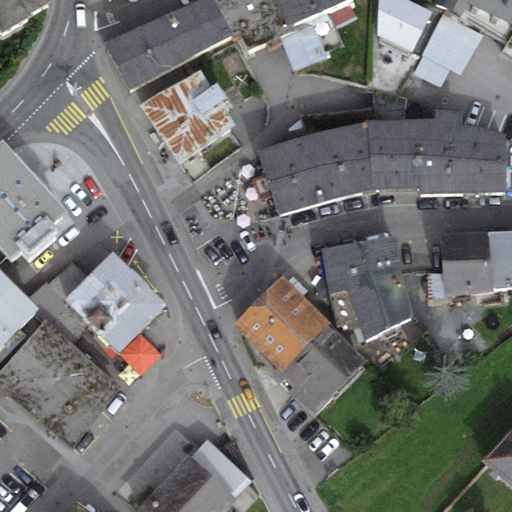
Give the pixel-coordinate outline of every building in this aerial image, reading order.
[(44,0),(0,0),(0,33),(48,6),(44,0)] [(214,0),(198,0),(105,42),(130,90),(232,37),(214,0)] [(278,0),(214,0),(232,37),(240,33),(249,52),(280,37),(294,71),(305,66),(278,0)] [(278,0),(305,66),(325,58),(325,51),(342,45),(335,26),(356,16),(350,5),(354,3),(353,0),(278,0)] [(412,51),(432,11),(408,0),(377,0),(377,35),(380,36),(380,42),(407,55),(410,50),(412,51)] [(455,0),(435,0),(434,2),(451,9),(455,0)] [(511,0),(468,0),(468,1),(511,22),(511,0)] [(482,35),(443,15),(413,74),(440,88),(449,70),(461,76),(482,35)] [(511,32),(501,52),(511,58),(511,32)] [(199,67),(139,104),(175,162),(235,125),(221,102),(228,97),(218,80),(210,85),(199,67)] [(434,118),(422,118),(419,187),(419,194),(506,189),(506,133),(476,124),(462,123),(462,109),(434,108),(434,118)] [(367,120),(257,148),(266,174),(254,179),(259,198),(272,195),(279,214),(373,189),(419,187),(422,118),(367,120)] [(67,215),(8,148),(0,155),(0,247),(12,262),(22,252),(31,262),(61,235),(54,227),(67,215)] [(511,229),(489,230),(494,287),(511,284),(511,229)] [(494,287),(489,230),(440,232),(444,270),(428,273),(429,300),(494,287)] [(395,234),(321,247),(326,276),(320,278),(314,285),(315,293),(324,300),(330,300),(338,326),(356,320),(364,339),(412,315),(395,234)] [(166,303),(112,250),(86,276),(72,262),(48,286),(117,353),(166,303)] [(0,346),(38,307),(0,270),(0,346)] [(325,318),(282,275),(233,325),(276,367),(325,318)] [(366,359),(325,318),(276,367),(269,374),(310,415),(366,359)] [(0,370),(0,387),(35,418),(87,357),(44,320),(0,370)] [(121,387),(87,357),(35,418),(69,447),(121,387)] [(511,424),(481,460),(487,465),(511,487),(511,424)] [(191,455),(187,452),(135,510),(137,511),(222,511),(253,478),(233,439),(219,449),(206,439),(191,455)] [(93,511),(78,500),(69,511),(93,511)]
